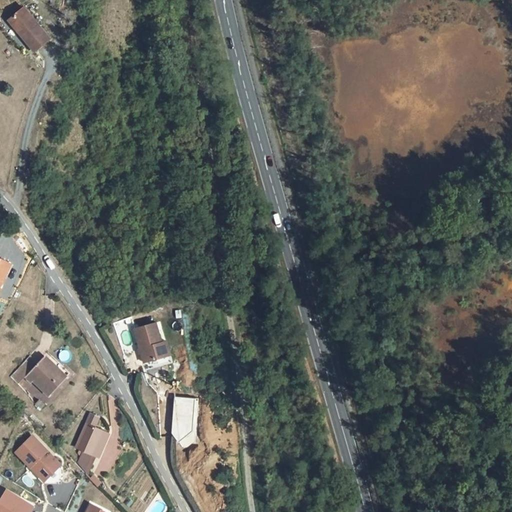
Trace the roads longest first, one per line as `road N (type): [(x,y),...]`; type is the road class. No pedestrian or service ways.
road 1 (primary): [(224,0),(366,511)]
road 2 (track): [(191,0),(251,511)]
road 3 (unclassified): [(184,509),(93,330),(0,205)]
road 4 (unknown): [(16,227),(54,74)]
